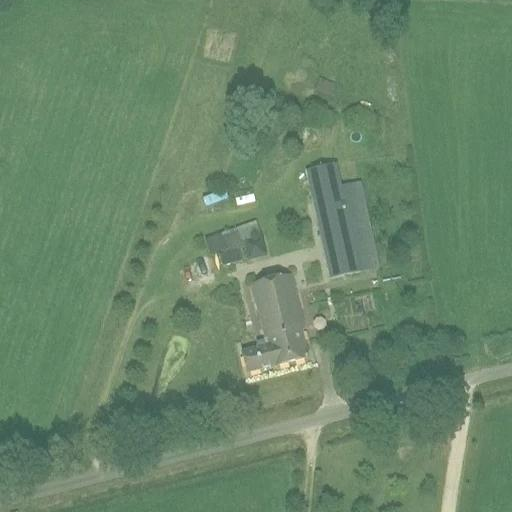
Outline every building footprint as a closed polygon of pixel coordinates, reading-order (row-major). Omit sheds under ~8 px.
[(307,173),(331,281),(375,271),(351,163),(307,173)] [(246,210),(262,205),(257,193),(242,198),(246,210)] [(250,263),(267,258),(261,237),(256,224),(205,241),(210,256),(244,243),(245,246),(245,247),(247,254),(250,263)] [(223,268),(243,263),(239,251),(220,255),(223,268)] [(270,347),(243,354),(248,375),(275,369),(310,360),(304,333),(306,333),(292,277),(252,287),(265,341),(268,340),(270,347)] [(331,315),(317,320),(322,332),(336,327),(331,315)]
